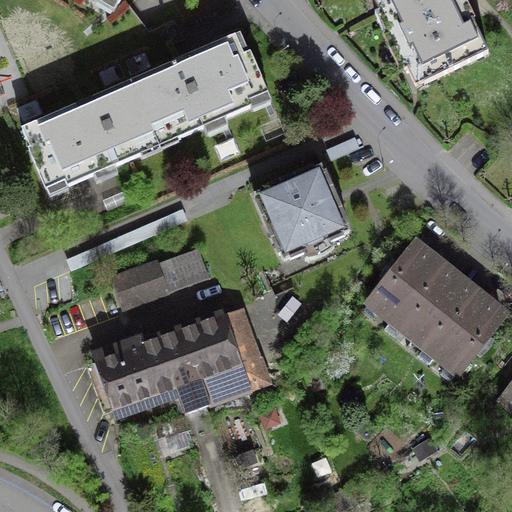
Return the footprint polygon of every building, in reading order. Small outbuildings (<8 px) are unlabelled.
[(51,0),(88,22),(100,0),(51,0)] [(468,70),(438,0),(354,0),(396,100),(468,70)] [(226,34),(0,126),(35,210),(260,117),(242,72),(226,34)] [(151,263),(110,281),(125,317),(206,282),(193,252),(154,269),(151,263)] [(128,336),(78,357),(113,441),(198,406),(203,417),(269,390),(236,309),(211,319),(208,311),(131,343),(128,336)] [(511,368),(488,397),(511,417),(511,368)]
